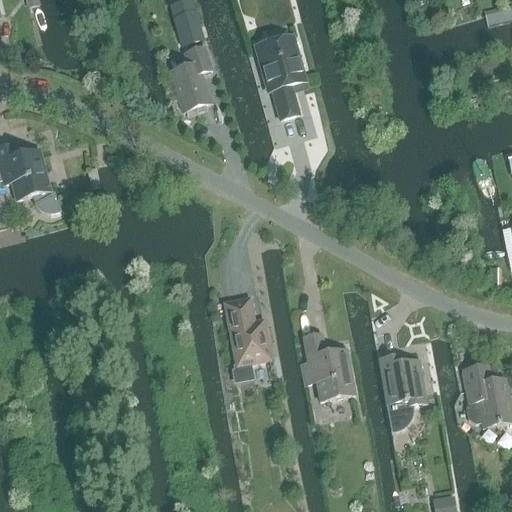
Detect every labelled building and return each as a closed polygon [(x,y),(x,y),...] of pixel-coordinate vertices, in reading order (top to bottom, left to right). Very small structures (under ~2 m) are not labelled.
[(33,11),(41,10),(38,0),(20,0),(24,14),(27,13),(33,11)] [(206,42),(201,28),(196,13),(195,13),(191,1),(170,8),(174,20),(172,21),(182,50),(206,42)] [(511,7),(484,15),(488,29),(511,23),(511,7)] [(305,86),(292,40),(254,50),(265,87),(269,86),(280,124),(299,119),(291,90),(305,86)] [(183,117),(210,108),(200,78),(212,75),(204,51),(184,57),(188,71),(169,77),(183,117)] [(503,85),(505,93),(511,91),(511,86),(511,83),(503,85)] [(16,204),(32,200),(35,206),(34,207),(35,209),(37,212),(39,215),(42,216),(46,218),(51,218),(54,218),(58,217),(61,215),(54,202),(55,201),(55,200),(55,197),(54,196),(50,195),(39,155),(17,161),(14,149),(0,152),(0,175),(4,189),(11,187),(16,204)] [(10,229),(0,231),(0,245),(13,242),(10,229)] [(225,308),(236,368),(233,369),(233,373),(231,373),(234,387),(254,383),(251,367),(269,363),(262,325),(253,327),(248,306),(225,308)] [(325,358),(321,339),(303,342),(308,367),(301,368),(305,389),(316,387),(320,407),(354,399),(346,354),(325,358)] [(386,409),(387,409),(391,437),(397,436),(402,434),(406,431),(409,427),(411,424),(413,420),(414,416),(414,412),(414,410),(426,408),(418,364),(397,368),(396,360),(378,363),(386,409)] [(494,385),(492,379),(496,379),(495,372),(490,369),(462,375),(468,408),(465,412),(467,423),(474,428),(495,424),(496,430),(511,426),(511,424),(504,384),(494,385)] [(455,511),(453,501),(446,502),(447,511),(455,511)]
